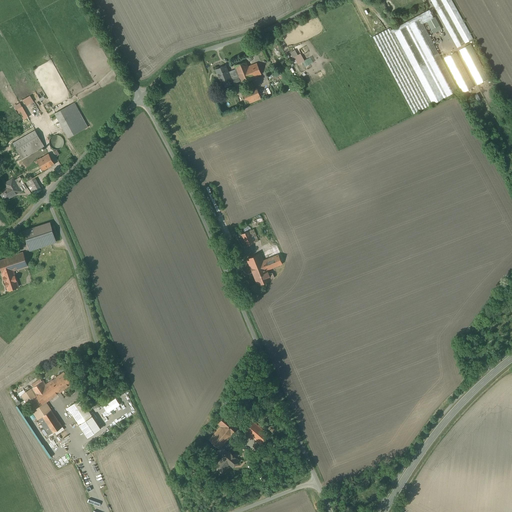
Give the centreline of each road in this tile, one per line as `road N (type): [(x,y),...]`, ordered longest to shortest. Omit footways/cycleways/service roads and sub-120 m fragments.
road 1 (unclassified): [(316,481),(142,97)]
road 2 (unclassified): [(142,97),(181,59),(328,0)]
road 3 (unclassified): [(0,244),(142,97)]
road 4 (primary): [(384,511),(447,418),(511,357)]
